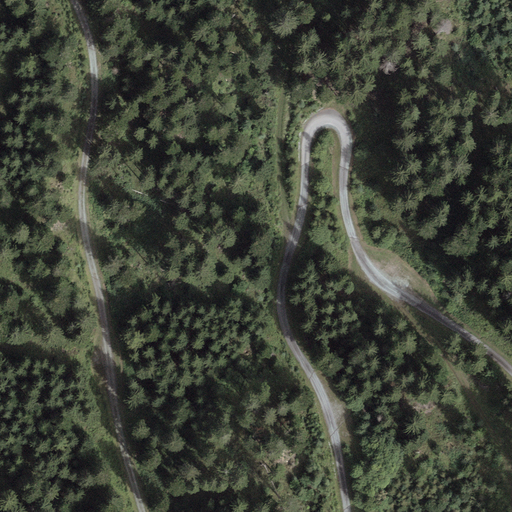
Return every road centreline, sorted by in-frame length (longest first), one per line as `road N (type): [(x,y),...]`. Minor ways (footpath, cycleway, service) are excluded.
road 1 (track): [(346,511),(301,254),(309,131),(336,121),(345,134),(341,180),(350,238),(392,287),(511,371)]
road 2 (track): [(78,0),(99,95),(80,198),(149,511)]
